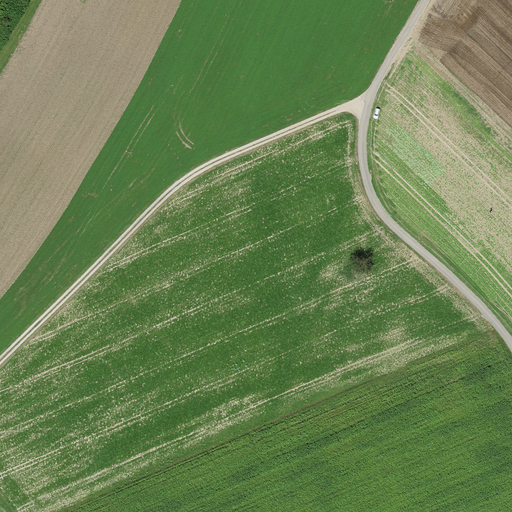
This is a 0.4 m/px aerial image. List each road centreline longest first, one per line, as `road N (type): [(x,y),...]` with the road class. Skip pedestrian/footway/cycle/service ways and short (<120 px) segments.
road 1 (track): [(370,92),(178,181),(0,360)]
road 2 (residential): [(511,344),(460,287),(390,231),(368,191),(359,155),(363,109),(423,0)]
